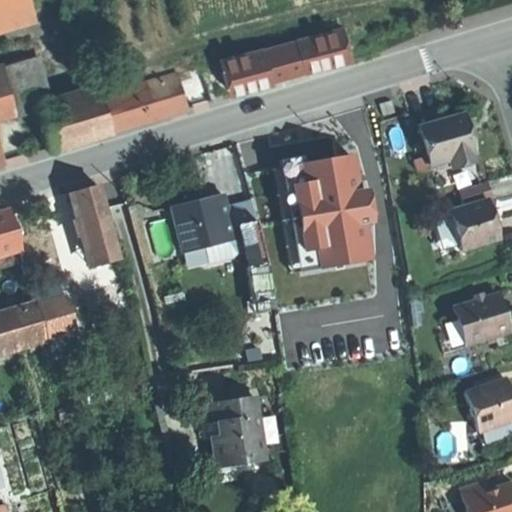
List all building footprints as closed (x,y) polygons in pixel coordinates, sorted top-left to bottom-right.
[(30,0),(0,0),(0,18),(33,10),(30,0)] [(330,32),(284,45),(292,74),(338,61),(330,32)] [(264,51),(221,63),(228,89),(250,83),(271,77),(264,51)] [(0,67),(0,97),(13,94),(5,67),(0,67)] [(179,73),(160,78),(172,112),(190,107),(179,73)] [(160,78),(107,92),(117,128),(146,120),(172,112),(160,78)] [(13,94),(17,107),(71,91),(68,80),(13,94)] [(101,82),(71,91),(17,107),(19,115),(43,109),(54,106),(104,93),(101,82)] [(104,93),(54,106),(61,131),(111,118),(104,93)] [(0,97),(0,120),(19,115),(17,107),(13,94),(0,97)] [(393,101),(383,104),(387,116),(396,113),(393,101)] [(54,106),(43,109),(51,133),(61,131),(54,106)] [(468,134),(462,116),(458,117),(463,136),(468,134)] [(458,117),(418,129),(430,168),(449,162),(451,167),(473,160),(472,155),(474,154),(470,142),(468,134),(463,136),(458,117)] [(61,131),(51,133),(55,147),(114,129),(111,118),(61,131)] [(268,136),(255,140),(267,196),(295,189),(283,132),(268,136)] [(332,163),(293,172),(302,207),(341,199),(332,163)] [(486,183),(457,191),(463,209),(485,202),(491,200),(486,183)] [(83,190),(70,194),(85,253),(89,253),(115,246),(99,186),(83,190)] [(267,196),(252,199),(262,240),(305,230),(295,189),(267,196)] [(186,205),(170,209),(181,254),(204,249),(233,242),(235,241),(232,230),(227,211),(224,195),(222,196),(223,201),(210,204),(209,199),(194,203),(196,208),(187,210),(186,205)] [(463,209),(447,214),(459,252),(497,240),(491,221),(485,202),(463,209)] [(252,204),(227,211),(232,230),(257,224),(252,204)] [(23,207),(8,212),(16,239),(31,235),(23,207)] [(0,214),(0,256),(6,255),(18,251),(6,212),(0,214)] [(305,230),(262,240),(271,274),(274,299),(315,289),(311,263),(312,262),(305,230)] [(233,242),(204,249),(208,266),(232,260),(236,255),(233,242)] [(115,246),(89,253),(97,283),(103,281),(123,276),(115,246)] [(6,255),(9,266),(21,263),(18,251),(6,255)] [(6,255),(0,256),(0,268),(9,266),(6,255)] [(404,273),(319,285),(327,345),(412,333),(404,273)] [(103,281),(97,283),(106,318),(132,312),(123,276),(103,281)] [(315,289),(274,299),(279,337),(320,327),(315,289)] [(497,296),(452,309),(464,347),(509,334),(503,315),(497,296)] [(33,306),(0,316),(0,354),(44,341),(33,306)] [(504,382),(464,395),(477,434),(511,421),(511,404),(511,401),(504,382)] [(255,398),(207,406),(210,424),(217,423),(219,437),(211,438),(215,463),(242,458),(243,465),(265,461),(255,398)] [(210,424),(205,425),(206,432),(207,438),(211,438),(219,437),(217,423),(210,424)] [(215,463),(216,469),(243,465),(242,458),(215,463)] [(484,485),(458,493),(463,511),(511,511),(511,490),(501,494),(488,498),(484,485)]
